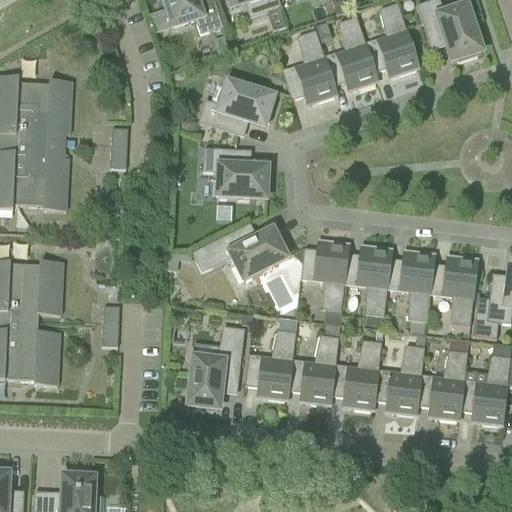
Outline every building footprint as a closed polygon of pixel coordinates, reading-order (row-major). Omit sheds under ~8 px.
[(161,0),(162,2),(160,2),(170,33),(194,25),(199,40),(222,32),(211,0),(161,0)] [(223,0),(228,13),(245,8),(250,23),(280,13),(275,0),(223,0)] [(467,9),(443,17),(438,2),(415,10),(428,50),(443,45),(444,50),(446,49),(451,66),(456,65),(456,67),(476,61),(476,58),(480,57),(474,40),(477,40),(467,9)] [(415,72),(417,71),(396,8),(378,14),(384,42),(364,49),(374,78),(385,74),(387,81),(397,78),(398,80),(415,75),(415,72)] [(376,85),(374,78),(364,49),(355,22),(337,28),(343,56),(323,62),(332,91),(344,87),(346,95),(356,92),(357,94),(374,88),(374,86),(376,85)] [(332,91),(323,62),(314,36),(296,42),(302,69),(281,77),(290,105),(303,101),(305,109),(315,105),(316,108),(333,102),(333,100),(335,99),(332,91)] [(224,39),(212,43),(217,59),(229,55),(224,39)] [(233,55),(245,51),(242,41),(230,45),(233,55)] [(17,88),(18,83),(0,81),(0,214),(11,215),(12,210),(42,211),(42,215),(65,216),(67,163),(62,163),(64,139),(68,139),(71,86),(48,85),(47,89),(17,88)] [(256,97),(257,95),(226,86),(219,110),(204,105),(196,128),(237,140),(241,126),(246,127),(247,126),(264,131),(265,127),(268,128),(274,107),(271,107),(272,102),(256,97)] [(193,141),(197,129),(182,124),(179,136),(193,141)] [(110,133),(109,153),(126,154),(126,134),(110,133)] [(109,153),(108,173),(125,174),(126,154),(109,153)] [(244,170),(244,155),(202,153),(201,177),(217,178),(215,203),(248,205),(248,202),(265,203),(265,199),(268,199),(269,178),(266,178),(266,173),(249,172),(249,171),(244,170)] [(215,223),(230,224),(230,210),(216,210),(215,223)] [(255,242),(251,244),(244,231),(189,259),(199,278),(231,264),(242,287),(271,272),(270,270),(285,262),(283,258),(286,257),(276,238),(274,239),(272,235),(256,243),(255,242)] [(343,289),(347,259),(348,251),(345,251),(345,248),(327,246),(327,248),(317,247),(316,255),(303,254),(301,267),(299,283),(322,286),(320,314),(340,317),(343,289)] [(388,256),(388,253),(370,251),(370,254),(360,252),(359,260),(347,259),(343,289),(364,291),(363,320),(365,320),(364,329),(381,331),(386,294),(390,264),(391,256),(388,256)] [(292,259),(301,267),(303,254),(291,258),(292,259)] [(431,261),(431,258),(413,256),(413,259),(402,257),(402,265),(390,264),(386,294),(407,296),(406,325),(410,325),(408,338),(424,340),(425,327),(429,299),(432,269),(433,261),(431,261)] [(174,275),(176,259),(167,258),(165,274),(174,275)] [(474,266),(474,263),(456,261),(456,264),(445,262),(444,270),(432,269),(429,299),(450,302),(449,330),(468,332),(476,266),(474,266)] [(476,303),(472,341),(495,344),(497,328),(509,330),(510,325),(511,314),(511,264),(510,264),(508,281),(508,282),(506,282),(505,287),(490,285),(488,304),(476,303)] [(59,320),(62,267),(38,266),(38,270),(9,269),(9,268),(0,267),(0,385),(4,386),(4,384),(33,386),(32,390),(56,391),(58,338),(36,337),(37,319),(59,320)] [(265,292),(281,306),(294,292),(278,278),(265,292)] [(102,311),(101,331),(117,332),(118,312),(102,311)] [(101,331),(100,351),(116,352),(117,332),(101,331)] [(236,394),(243,334),(222,332),(215,365),(190,362),(187,394),(189,394),(187,411),(191,412),(191,414),(212,417),(212,414),(217,415),(219,397),(221,397),(221,392),(236,394)] [(287,396),(291,366),(294,338),(275,335),(269,363),(247,361),(243,391),(257,392),(256,400),(266,401),(266,404),(284,406),(284,404),(287,404),(287,396)] [(291,366),(287,396),(299,397),(298,405),(309,406),(309,409),(327,411),(327,409),(330,409),(330,401),(334,371),(337,343),(318,340),(312,368),(291,366)] [(420,381),(425,341),(415,340),(414,352),(404,351),(398,378),(377,376),(373,406),(385,407),(384,415),(395,417),(395,419),(412,421),(413,419),(415,419),(416,411),(420,381)] [(466,357),(467,346),(448,343),(447,355),(466,357)] [(372,414),(373,406),(377,376),(380,348),(361,346),(355,373),(334,371),(330,401),(342,402),(341,410),(352,412),(352,414),(370,416),(370,414),(372,414)] [(493,348),(490,361),(509,363),(511,350),(493,348)] [(458,424),(459,416),(463,386),(466,358),(447,356),(441,383),(420,381),(416,411),(428,412),(427,420),(438,422),(437,424),(455,426),(456,424),(458,424)] [(501,429),(509,363),(490,361),(484,389),(463,386),(459,416),(471,417),(470,425),(481,427),(480,429),(498,431),(499,429),(501,429)] [(0,475),(0,511),(22,511),(23,502),(7,501),(8,496),(6,496),(7,478),(2,478),(2,475),(0,475)] [(88,482),(88,479),(67,479),(67,481),(63,481),(62,499),(60,499),(60,504),(33,503),(32,511),(98,511),(99,500),(92,500),(93,482),(88,482)]
